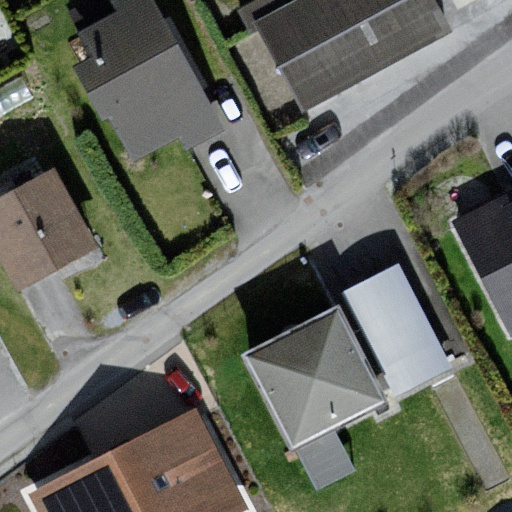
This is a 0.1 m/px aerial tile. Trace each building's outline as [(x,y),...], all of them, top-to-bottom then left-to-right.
[(148,0),(91,0),(100,16),(61,38),(75,65),(64,71),(93,124),(102,120),(126,165),(213,119),(148,0)] [(420,0),(291,0),(245,25),(295,117),(441,38),(420,0)] [(47,171),(0,197),(0,280),(6,294),(85,254),(47,171)] [(511,199),(497,208),(492,197),(444,222),(504,337),(511,332),(511,199)] [(345,280),(395,388),(455,361),(404,252),(345,280)] [(326,309),(229,357),(279,458),(376,410),(326,309)] [(236,511),(186,410),(24,489),(34,511),(236,511)]
